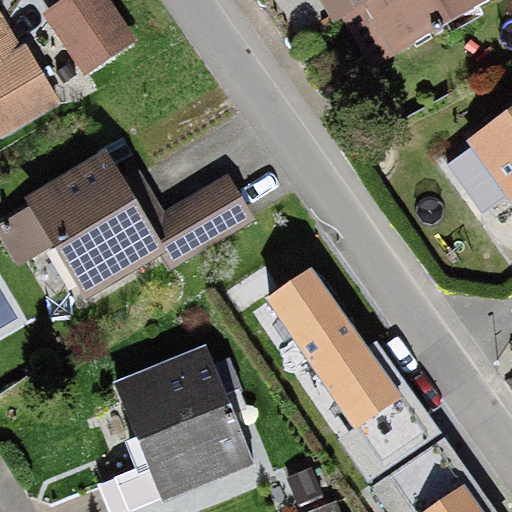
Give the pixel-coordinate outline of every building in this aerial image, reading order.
[(101,0),(77,0),(52,17),(88,70),(130,42),(101,0)] [(367,0),(397,51),(486,0),(367,0)] [(26,50),(0,65),(0,124),(5,132),(56,102),(26,50)] [(511,115),(479,139),(511,185),(511,115)] [(56,242),(84,290),(156,247),(140,220),(155,211),(135,177),(120,186),(106,163),(1,227),(22,262),(56,242)] [(229,183),(160,223),(181,257),(249,217),(229,183)] [(310,274),(270,302),(357,429),(399,399),(310,274)] [(130,511),(252,462),(207,351),(119,387),(151,465),(103,484),(114,511),(130,511)] [(478,511),(462,489),(429,511),(478,511)]
